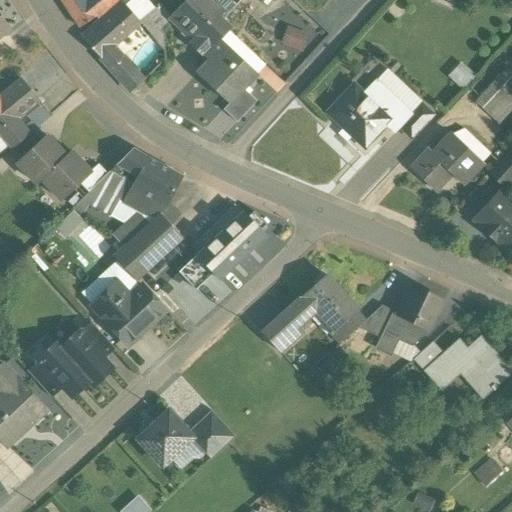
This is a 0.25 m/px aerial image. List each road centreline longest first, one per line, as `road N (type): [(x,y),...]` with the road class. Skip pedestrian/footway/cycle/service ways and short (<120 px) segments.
road 1 (residential): [(326,216),(8,511)]
road 2 (residential): [(326,216),(511,300)]
road 3 (residential): [(159,137),(326,216)]
road 4 (residential): [(159,137),(103,91),(39,0)]
